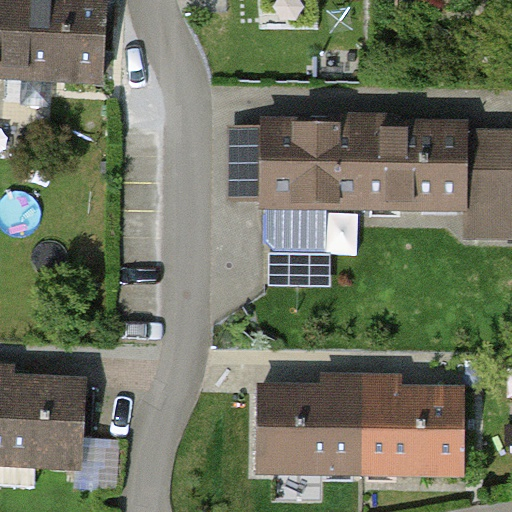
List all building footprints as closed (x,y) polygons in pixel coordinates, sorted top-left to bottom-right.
[(13,1),(0,0),(0,93),(9,94),(13,1)] [(119,6),(13,1),(9,94),(115,99),(119,6)] [(511,131),(405,132),(406,238),(511,237),(511,131)] [(405,132),(270,133),(271,239),(406,238),(405,132)] [(0,473),(94,478),(98,378),(0,374),(0,473)] [(270,478),(372,480),(373,390),(272,389),(270,478)] [(372,480),(473,481),(475,392),(373,390),(372,480)]
